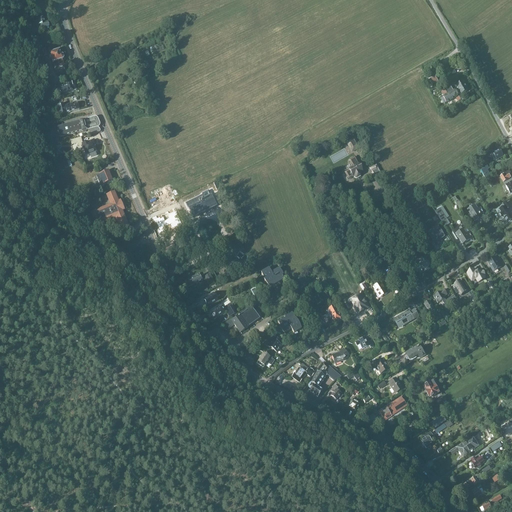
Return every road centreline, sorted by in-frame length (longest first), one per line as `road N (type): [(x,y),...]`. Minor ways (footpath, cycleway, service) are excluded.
road 1 (tertiary): [(266,385),(218,348),(174,294),(75,59),(64,0)]
road 2 (tertiary): [(446,511),(402,455),(266,385)]
road 3 (unclassified): [(511,146),(430,0)]
road 4 (residential): [(511,233),(371,320)]
